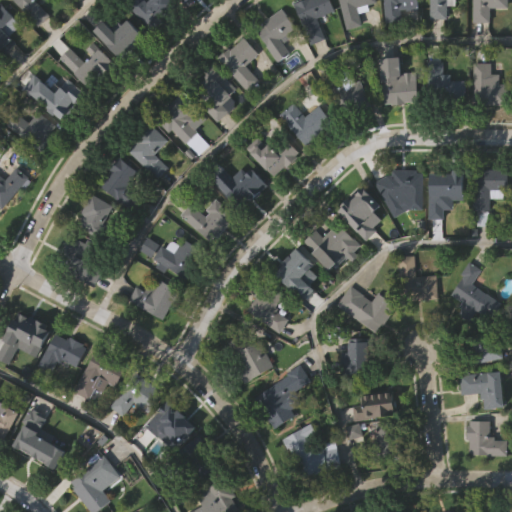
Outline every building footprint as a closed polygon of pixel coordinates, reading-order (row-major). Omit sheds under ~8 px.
[(42,24),(40,26),(16,0),(38,0),(52,15),(42,24)] [(150,0),(174,0),(179,4),(155,30),(125,2),(127,0),(147,0),(149,2),(150,0)] [(299,0),(332,0),(337,10),(319,18),(328,38),(313,45),(294,2),(299,0)] [(364,26),(349,30),(340,0),(377,0),(378,2),(369,4),(371,10),(360,13),(364,26)] [(420,0),(421,10),(404,12),(405,22),(387,24),(385,0),(420,0)] [(458,0),(458,5),(450,5),(450,19),(432,19),(432,0),(458,0)] [(487,22),(474,22),(474,0),(511,0),(511,8),(493,8),(493,22),(487,22)] [(12,21),(4,28),(17,42),(15,44),(22,51),(12,61),(0,47),(0,3),(2,2),(16,17),(12,21)] [(292,53),(280,63),(258,30),(267,24),(265,21),(283,8),(298,28),(282,39),(292,53)] [(9,37),(38,69),(50,58),(36,42),(49,30),(33,14),(9,37)] [(130,19),(147,37),(123,60),(95,30),(107,19),(117,30),(130,19)] [(424,40),(429,40),(428,61),(446,62),(446,39),(464,40),(464,22),(425,21),(424,40)] [(417,52),(414,22),(381,24),(385,65),(401,63),(400,53),(417,52)] [(345,72),(361,68),(358,55),(368,53),(367,47),(375,45),(370,23),(336,31),(345,72)] [(471,65),(490,65),(490,50),(507,51),(507,26),(472,26),(471,65)] [(149,71),(176,47),(161,31),(146,44),(139,37),(128,47),(149,71)] [(316,60),(334,53),(326,32),(293,45),(309,87),(324,81),(316,60)] [(249,41),(260,53),(248,65),(261,80),(250,91),(219,57),(230,47),(232,50),(245,37),(249,41)] [(14,60),(1,46),(0,46),(0,92),(4,97),(16,86),(2,71),(14,60)] [(72,47),(80,55),(86,49),(93,57),(101,49),(116,65),(92,88),(61,57),(72,47)] [(254,71),(277,104),(290,96),(281,82),(296,72),(282,52),(254,71)] [(93,72),(117,99),(142,76),(128,61),(115,73),(105,62),(93,72)] [(400,61),(401,75),(419,73),(421,102),(395,105),(394,103),(386,104),(381,63),(400,61)] [(493,62),(493,74),(501,74),(501,84),(509,84),(509,105),(475,105),(475,62),(493,62)] [(221,120),(219,122),(203,104),(206,100),(195,88),(205,78),(204,77),(207,74),(204,71),(213,63),(232,82),(227,87),(240,102),(221,120)] [(444,63),(445,80),(467,80),(467,103),(429,103),(429,63),(444,63)] [(351,69),(357,82),(362,80),(374,108),(346,121),(327,78),(351,69)] [(76,84),(87,94),(64,121),(33,93),(44,80),(58,92),(69,79),(76,84)] [(259,123),(245,108),(258,96),(242,79),(217,101),(247,134),(259,123)] [(70,90),(60,101),(90,129),(113,104),(93,85),(87,92),(90,95),(84,103),(70,90)] [(192,123),(200,131),(188,143),(174,130),(172,132),(157,117),(183,92),(198,108),(193,113),(198,118),(192,123)] [(379,100),(382,147),(418,145),(416,115),(400,115),(399,99),(379,100)] [(323,102),(338,121),(308,146),(280,114),(295,102),(306,116),(323,102)] [(442,105),(426,104),(426,141),(463,142),(464,123),(449,123),(449,117),(442,117),(442,105)] [(471,106),(472,148),(505,147),(504,127),(499,127),(498,117),(490,117),(490,106),(471,106)] [(235,132),(213,108),(196,124),(214,143),(205,152),(217,164),(236,147),(228,139),(235,132)] [(29,120),(32,122),(40,111),(58,126),(50,136),(53,139),(43,151),(8,123),(18,111),(29,120)] [(368,144),(357,121),(333,133),(344,155),(368,144)] [(168,170),(161,178),(130,150),(137,142),(134,140),(149,122),(170,140),(156,155),(170,167),(168,170)] [(174,169),(196,196),(207,188),(194,171),(204,163),(183,137),(154,159),(167,175),(174,169)] [(265,142),(269,147),(272,144),(283,156),(294,145),(302,154),(276,177),(249,147),(260,137),(265,142)] [(0,143),(1,143),(8,150),(1,158),(0,157),(0,143)] [(278,157),(304,189),(333,165),(319,147),(304,159),(293,145),(278,157)] [(41,194),(59,170),(39,155),(31,165),(16,153),(6,167),(41,194)] [(132,207),(101,185),(120,157),(140,171),(134,179),(139,183),(134,190),(141,195),(132,207)] [(31,177),(3,211),(0,208),(0,173),(7,180),(18,166),(31,177)] [(167,183),(150,167),(126,192),(157,221),(168,210),(154,197),(167,183)] [(254,168),(271,187),(243,212),(213,180),(225,169),(237,183),(254,168)] [(422,171),(422,208),(400,207),(391,213),(375,185),(383,180),(383,173),(390,173),(390,168),(415,168),(415,171),(422,171)] [(488,197),(488,224),(475,225),(475,211),(471,211),(471,170),(481,170),(481,168),(506,168),(506,189),(503,189),(503,197),(488,197)] [(463,169),(463,200),(447,200),(447,191),(430,191),(431,169),(463,169)] [(299,196),(286,182),(274,193),(259,178),(246,190),(273,220),(299,196)] [(365,186),(381,202),(366,216),(381,230),(369,242),(339,211),(343,208),(341,205),(350,196),(352,199),(365,186)] [(115,206),(97,237),(79,226),(85,216),(81,214),(93,194),(115,206)] [(235,214),(230,220),(232,222),(219,237),(217,236),(212,242),(181,215),(192,203),(207,217),(210,213),(207,210),(217,198),(235,214)] [(98,229),(130,251),(139,238),(128,230),(139,215),(118,200),(98,229)] [(212,222),(238,250),(264,226),(246,206),(231,220),(224,212),(212,222)] [(0,217),(0,249),(1,251),(29,220),(17,210),(5,222),(0,217)] [(422,253),(423,213),(391,212),(390,218),(385,218),(385,227),(384,227),(383,252),(422,253)] [(489,253),(489,232),(507,232),(507,213),(473,214),(474,253),(489,253)] [(433,235),(447,235),(447,243),(465,243),(464,215),(432,216),(433,235)] [(340,223),(363,246),(350,257),(345,252),(335,262),(322,248),(317,253),(305,240),(317,229),(325,237),(340,223)] [(364,282),(383,264),(373,253),(379,248),(362,229),(337,253),(364,282)] [(90,271),(89,274),(61,260),(73,236),(101,250),(90,271)] [(76,267),(99,278),(114,248),(91,237),(76,267)] [(185,238),(207,253),(190,280),(170,268),(166,273),(157,267),(160,262),(154,258),(163,245),(167,248),(171,242),(173,241),(181,245),(185,238)] [(212,285),(234,257),(215,242),(203,257),(189,246),(179,259),(212,285)] [(305,297),(303,300),(273,272),(280,266),(278,264),(296,246),(315,263),(310,268),(317,275),(308,283),(314,289),(305,297)] [(426,267),(443,267),(443,252),(427,252),(426,267)] [(505,304),(495,319),(483,311),(477,321),(459,309),(463,302),(453,295),(463,279),(460,277),(470,261),(484,270),(474,284),(505,304)] [(322,280),(315,273),(303,284),(329,312),(337,305),(333,301),(342,294),(348,300),(360,288),(338,265),(322,280)] [(436,298),(398,299),(398,275),(436,274),(436,298)] [(96,328),(104,310),(91,305),(99,287),(86,282),(85,285),(70,279),(62,296),(74,301),(67,316),(96,328)] [(162,280),(181,291),(165,320),(130,301),(137,287),(146,291),(149,285),(157,289),(162,280)] [(269,281),(288,293),(277,310),(290,319),(282,333),(249,311),(257,299),(255,297),(264,283),(266,285),(269,281)] [(364,294),(374,301),(380,293),(398,306),(378,334),(338,305),(352,285),(364,294)] [(274,315),(303,344),(314,332),(309,327),(316,319),(309,312),(313,307),(296,291),(274,315)] [(398,299),(399,342),(437,341),(437,318),(414,319),(414,299),(398,299)] [(50,326),(38,347),(24,340),(15,355),(0,347),(0,345),(19,308),(50,326)] [(135,329),(128,344),(162,362),(178,332),(159,323),(154,333),(146,328),(144,334),(135,329)] [(280,375),(288,362),(278,356),(285,344),(260,330),(246,355),(280,375)] [(492,337),(494,344),(502,342),(505,358),(476,364),(470,337),(491,332),(492,337)] [(56,334),(67,340),(71,337),(85,345),(85,346),(88,348),(78,367),(61,358),(53,373),(39,366),(56,334)] [(244,335),(251,346),(261,340),(277,367),(253,381),(230,342),(244,335)] [(375,374),(351,375),(350,339),(373,338),(375,374)] [(97,350),(119,362),(122,358),(132,364),(119,388),(110,383),(105,392),(97,388),(90,400),(74,391),(97,350)] [(37,399),(50,369),(17,354),(0,390),(0,402),(10,406),(17,390),(37,399)] [(497,369),(501,406),(489,408),(487,396),(480,398),(479,392),(461,394),(458,374),(497,369)] [(164,391),(149,411),(134,400),(124,414),(110,404),(135,370),(164,391)] [(37,409),(52,416),(59,401),(76,410),(86,389),(54,374),(37,409)] [(0,376),(4,379),(0,386),(0,408),(2,410),(4,405),(19,413),(5,440),(0,437),(0,376)] [(272,411),(258,384),(251,388),(245,377),(226,387),(245,425),(272,411)] [(341,417),(367,416),(367,381),(348,381),(348,395),(340,395),(341,417)] [(302,417),(277,432),(256,398),(281,382),(302,417)] [(363,421),(356,421),(355,407),(365,406),(364,395),(397,392),(399,417),(363,421)] [(115,429),(124,411),(92,396),(73,435),(89,442),(94,431),(103,435),(107,426),(115,429)] [(197,423),(180,443),(169,433),(159,445),(142,430),(169,399),(197,423)] [(68,449),(57,469),(14,445),(33,409),(48,418),(39,433),(68,449)] [(254,436),(274,471),(287,464),(283,458),(296,451),(288,437),(310,425),(302,410),(254,436)] [(492,421),(492,436),(497,436),(497,438),(500,438),(500,424),(507,424),(507,439),(509,439),(509,454),(500,454),(500,457),(471,457),(472,440),(469,440),(469,421),(492,421)] [(109,450),(123,459),(133,445),(146,454),(155,441),(129,422),(109,450)] [(309,435),(314,444),(322,443),(325,446),(324,442),(338,440),(343,463),(327,466),(308,478),(284,438),(311,422),(317,431),(309,435)] [(396,422),(398,432),(402,431),(405,457),(374,461),(372,442),(379,442),(377,424),(396,422)] [(206,445),(221,464),(202,479),(189,463),(179,471),(169,458),(198,434),(206,445)] [(167,444),(145,468),(171,493),(194,469),(167,444)] [(0,476),(6,480),(18,453),(0,445),(0,476)] [(12,489),(56,510),(65,492),(50,485),(54,478),(40,471),(45,460),(29,452),(12,489)] [(113,501),(97,511),(93,511),(75,488),(77,487),(72,481),(106,454),(116,468),(99,482),(113,501)] [(489,464),(467,463),(467,498),(506,499),(506,482),(489,481),(489,464)] [(376,497),(393,496),(392,465),(375,466),(376,497)] [(361,479),(358,466),(345,469),(349,483),(361,479)] [(244,506),(233,511),(190,511),(204,504),(198,495),(213,486),(209,480),(224,471),(244,506)] [(334,483),(307,489),(304,474),(289,477),(295,511),(325,511),(339,509),(334,483)] [(194,480),(180,493),(194,509),(191,511),(211,511),(218,506),(194,480)]
